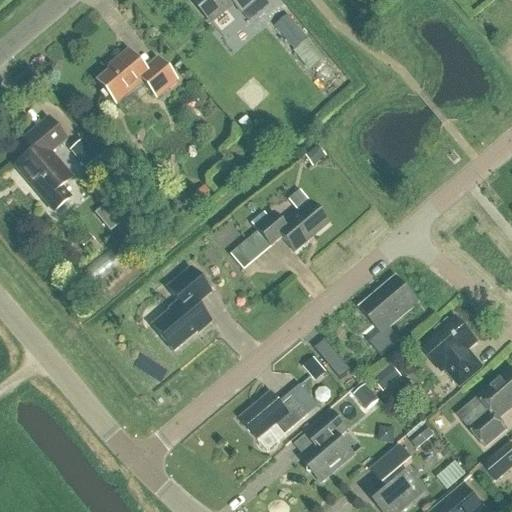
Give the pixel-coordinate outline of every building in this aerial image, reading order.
[(197,0),(193,4),(212,27),(235,8),(242,16),(261,0),(197,0)] [(324,59),(287,15),(274,26),(295,51),(294,52),(309,71),(324,59)] [(127,54),(115,64),(117,67),(96,85),(115,108),(142,85),(149,94),(156,102),(176,85),(159,65),(146,76),(127,54)] [(44,205),(52,213),(70,197),(63,189),(67,185),(55,171),(60,167),(50,156),(65,143),(47,121),(23,142),(33,154),(17,167),(28,179),(28,184),(32,188),(30,189),(44,205)] [(68,154),(83,171),(96,160),(81,143),(68,154)] [(304,157),(312,167),(325,156),(317,146),(304,157)] [(83,188),(88,194),(96,187),(90,181),(83,188)] [(188,199),(198,211),(213,198),(203,187),(188,199)] [(452,211),(471,198),(465,191),(447,204),(452,211)] [(309,205),(283,227),(272,215),(254,231),(270,249),(281,240),(294,255),(328,227),(309,205)] [(113,213),(101,223),(109,232),(121,222),(113,213)] [(210,326),(196,308),(210,296),(189,271),(166,290),(178,304),(168,312),(169,313),(151,328),(173,355),(197,335),(198,336),(210,326)] [(397,280),(361,311),(381,336),(369,346),(380,359),(400,342),(389,330),(418,305),(397,280)] [(448,323),(436,334),(438,335),(421,350),(442,375),(445,371),(460,389),(482,370),(468,353),(477,345),(456,321),(450,325),(448,323)] [(304,370),(314,382),(324,374),(313,361),(304,370)] [(335,361),(327,367),(340,382),(348,376),(335,361)] [(462,423),(485,450),(506,432),(498,422),(511,410),(511,372),(478,400),(483,405),(462,423)] [(382,375),(373,383),(383,395),(392,388),(382,375)] [(379,404),(367,389),(355,399),(367,413),(379,404)] [(282,409),(271,396),(241,421),(259,443),(277,428),(285,438),(309,418),(293,400),(282,409)] [(314,476),(321,485),(354,458),(338,439),(347,432),(333,415),(310,434),(317,442),(316,447),(301,461),(308,470),(308,475),(314,476)] [(408,440),(417,450),(434,436),(425,426),(408,440)] [(484,468),(497,483),(511,470),(511,449),(510,446),(484,468)] [(389,494),(375,505),(380,511),(404,511),(424,495),(404,472),(412,464),(400,450),(372,474),(389,494)] [(451,495),(475,482),(464,461),(440,475),(451,495)] [(483,511),(484,511),(465,489),(439,510),(440,511),(483,511)]
